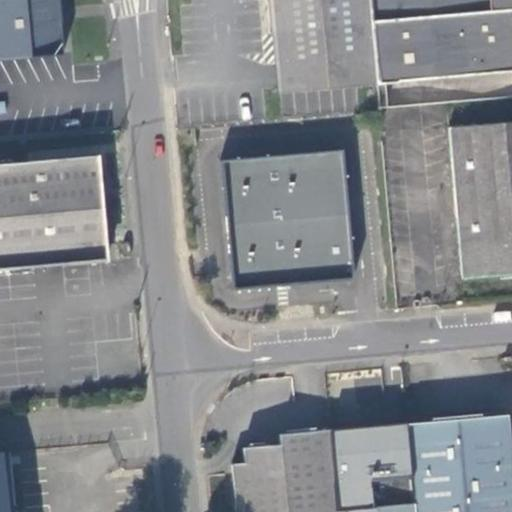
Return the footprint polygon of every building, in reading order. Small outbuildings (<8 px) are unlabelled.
[(0,0),(0,60),(61,56),(55,0),(0,0)] [(345,85),(376,82),(368,0),(267,0),(276,92),(345,85)] [(368,0),(376,82),(376,84),(397,82),(511,71),(511,8),(511,9),(492,10),(490,0),(368,0)] [(490,0),(492,10),(511,9),(510,0),(490,0)] [(511,123),(447,129),(461,279),(511,274),(511,123)] [(342,150),(220,161),(231,289),(353,279),(342,150)] [(0,166),(0,268),(105,260),(98,183),(96,160),(0,166)] [(403,392),(324,399),(325,429),(334,511),(413,511),(406,425),(403,392)] [(444,421),(406,425),(413,511),(511,511),(511,487),(505,416),(444,421)] [(334,511),(325,429),(276,433),(276,444),(241,446),(243,457),(229,459),(233,511),(334,511)]
